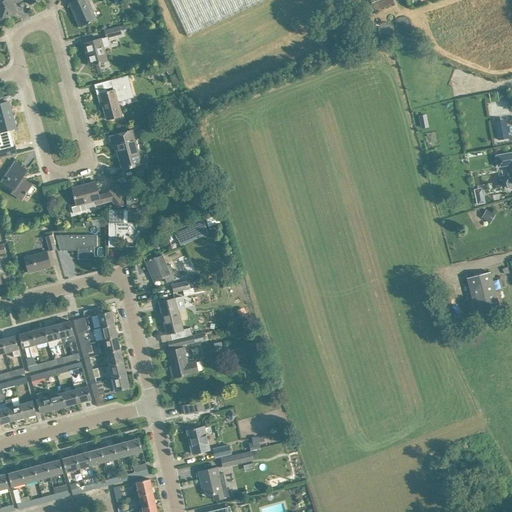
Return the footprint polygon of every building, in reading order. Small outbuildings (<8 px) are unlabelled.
[(0,0),(0,16),(1,19),(18,12),(13,2),(17,0),(22,0),(23,0),(22,0),(0,0)] [(88,0),(75,0),(69,3),(80,26),(96,19),(88,0)] [(171,0),(188,36),(263,0),(171,0)] [(391,0),(370,0),(371,1),(368,3),(370,7),(372,6),(374,10),(393,2),(391,0)] [(418,19),(407,24),(411,31),(421,26),(418,19)] [(120,26),(105,30),(107,37),(108,37),(108,38),(122,34),(121,33),(121,30),(120,26)] [(94,40),(84,43),(86,52),(88,52),(89,51),(90,56),(89,57),(92,65),(101,63),(107,61),(104,47),(110,46),(108,38),(108,37),(107,37),(101,39),(101,38),(94,40)] [(429,56),(423,84),(437,88),(442,66),(438,65),(440,59),(429,56)] [(164,70),(169,75),(175,68),(172,63),(164,70)] [(107,120),(122,116),(118,101),(130,97),(132,97),(131,89),(127,76),(111,81),(113,90),(98,94),(100,103),(102,102),(107,120)] [(0,104),(0,135),(2,144),(0,144),(0,156),(16,152),(14,146),(13,146),(9,130),(16,128),(9,102),(0,104)] [(506,125),(495,127),(497,140),(509,138),(506,125)] [(119,158),(122,170),(132,167),(132,165),(142,162),(133,130),(109,136),(111,145),(115,144),(117,152),(119,152),(120,158),(119,158)] [(511,153),(497,156),(499,166),(510,164),(511,175),(511,178),(510,179),(508,180),(507,183),(507,186),(509,188),(511,189),(511,188),(511,153)] [(21,201),(32,185),(22,178),(29,168),(23,164),(21,166),(15,161),(1,182),(13,190),(11,193),(21,201)] [(77,205),(72,207),(74,213),(87,210),(85,203),(95,201),(96,205),(106,202),(104,194),(99,195),(95,182),(86,184),(86,186),(81,188),(81,187),(72,189),(74,196),(73,196),(74,198),(75,198),(77,205)] [(112,189),(106,193),(111,201),(116,206),(117,207),(125,205),(122,201),(120,199),(112,189)] [(486,203),(484,193),(475,195),(477,205),(486,203)] [(139,194),(127,194),(127,203),(130,203),(139,203),(139,194)] [(487,221),(492,213),(486,209),(481,217),(487,221)] [(109,223),(109,237),(109,247),(116,247),(116,236),(124,236),(124,246),(140,246),(140,240),(146,240),(146,221),(135,220),(135,223),(127,223),(128,210),(126,210),(109,210),(109,223)] [(201,218),(175,229),(180,243),(206,232),(201,218)] [(53,234),(46,236),(50,250),(56,248),(53,234)] [(60,250),(78,250),(78,259),(94,259),(94,247),(95,247),(95,235),(56,235),(60,250)] [(51,267),(47,251),(24,257),(29,273),(51,267)] [(154,281),(164,277),(167,283),(176,278),(170,264),(168,265),(164,254),(146,262),(154,281)] [(467,278),(475,308),(477,317),(500,311),(490,272),(467,278)] [(183,289),(183,290),(194,288),(194,287),(194,285),(192,280),(189,281),(173,284),(175,291),(183,289)] [(185,296),(206,291),(204,285),(194,287),(194,288),(183,290),(185,296)] [(169,300),(159,302),(164,323),(166,322),(169,333),(171,333),(173,340),(193,335),(193,334),(191,327),(183,329),(179,310),(185,308),(183,296),(176,298),(169,300)] [(245,311),(245,310),(237,312),(239,319),(241,318),(247,317),(245,311)] [(98,314),(98,315),(101,327),(115,324),(111,311),(98,314)] [(74,321),(77,333),(83,331),(88,330),(85,318),(74,321)] [(74,334),(70,321),(57,324),(61,338),(74,334)] [(61,338),(57,324),(45,327),(48,341),(50,348),(63,344),(61,338)] [(115,324),(101,327),(104,340),(117,337),(115,324)] [(45,327),(32,331),(36,344),(48,341),(45,327)] [(36,344),(32,331),(19,334),(23,348),(29,346),(32,357),(39,355),(36,344)] [(77,333),(81,345),(86,344),(83,331),(77,333)] [(15,335),(2,339),(6,352),(12,351),(14,357),(20,355),(15,335)] [(170,351),(168,351),(174,377),(184,375),(191,373),(199,372),(197,360),(188,362),(184,344),(194,342),(193,335),(173,340),(168,341),(170,351)] [(121,350),(117,337),(104,340),(107,353),(121,350)] [(81,345),(84,358),(90,357),(86,344),(81,345)] [(107,353),(110,365),(123,362),(121,350),(107,353)] [(55,365),(67,362),(66,356),(59,358),(58,355),(56,354),(55,352),(51,353),(53,360),(55,365)] [(79,353),(66,356),(67,362),(80,358),(79,353)] [(90,357),(84,358),(87,371),(93,369),(90,357)] [(260,358),(251,361),(253,368),(262,365),(260,358)] [(53,360),(41,363),(42,369),(55,365),(53,360)] [(68,365),(70,371),(83,367),(81,362),(68,365)] [(107,366),(109,378),(113,378),(126,375),(123,362),(110,365),(107,366)] [(42,369),(41,363),(28,366),(29,372),(42,369)] [(57,374),(70,371),(68,365),(56,369),(57,374)] [(87,371),(91,383),(96,382),(96,381),(95,378),(100,376),(98,367),(93,369),(87,371)] [(24,368),(11,371),(12,377),(25,373),(24,368)] [(45,378),(57,374),(56,369),(43,372),(45,378)] [(45,378),(43,372),(30,376),(32,381),(45,378)] [(113,378),(116,391),(129,388),(126,375),(113,378)] [(26,377),(13,380),(15,386),(28,382),(26,377)] [(2,389),(15,386),(13,380),(1,384),(2,389)] [(91,383),(94,396),(105,393),(101,380),(96,381),(96,382),(91,383)] [(75,389),(78,403),(91,399),(88,386),(82,387),(80,381),(73,383),(75,389)] [(62,393),(66,406),(78,403),(75,389),(62,393)] [(25,393),(19,395),(21,401),(27,399),(25,393)] [(50,396),(53,410),(66,406),(62,393),(50,396)] [(37,399),(38,404),(40,413),(53,410),(50,396),(37,399)] [(11,421),(23,418),(20,404),(18,397),(5,400),(6,403),(11,421)] [(209,399),(182,405),(184,414),(211,409),(209,399)] [(20,404),(23,418),(36,414),(32,401),(20,404)] [(0,424),(11,421),(6,403),(0,404),(0,424)] [(232,410),(227,416),(232,420),(232,419),(237,414),(232,410)] [(192,444),(190,445),(192,454),(209,450),(204,427),(195,429),(195,428),(193,428),(193,429),(188,430),(192,444)] [(259,442),(267,442),(267,433),(259,433),(259,442)] [(139,438),(126,441),(130,455),(143,452),(139,438)] [(113,445),(117,458),(130,455),(126,441),(113,445)] [(113,445),(101,448),(105,462),(117,458),(113,445)] [(229,445),(214,449),(216,457),(231,454),(229,445)] [(88,451),(92,465),(105,462),(101,448),(88,451)] [(251,452),(236,456),(222,459),(224,467),(254,460),(254,459),(258,458),(256,451),(255,449),(250,451),(251,452)] [(88,451),(76,455),(80,469),(92,465),(88,451)] [(76,455),(63,458),(67,472),(80,469),(76,455)] [(59,459),(47,463),(51,476),(63,473),(59,459)] [(47,463),(34,466),(38,480),(51,476),(47,463)] [(135,472),(134,472),(136,478),(149,474),(146,463),(133,466),(135,472)] [(34,466),(21,470),(25,483),(38,480),(34,466)] [(214,500),(229,496),(224,473),(219,474),(218,467),(199,472),(201,482),(203,482),(206,496),(213,494),(214,500)] [(21,470),(9,473),(12,487),(25,483),(21,470)] [(122,475),(123,481),(136,478),(134,472),(122,475)] [(5,474),(0,475),(0,490),(9,488),(5,474)] [(122,475),(109,479),(111,485),(123,481),(122,475)] [(83,481),(84,486),(86,491),(98,488),(96,482),(95,477),(83,481)] [(96,482),(98,488),(111,485),(109,479),(96,482)] [(139,495),(153,492),(150,479),(136,482),(139,495)] [(79,481),(70,484),(73,495),(86,491),(84,486),(80,487),(79,481)] [(113,488),(116,501),(122,499),(119,486),(113,488)] [(17,504),(18,510),(31,506),(30,501),(21,503),(18,489),(13,490),(17,504)] [(57,499),(55,494),(54,489),(41,493),(43,497),(44,503),(57,499)] [(68,490),(55,494),(57,499),(69,496),(68,490)] [(139,495),(142,508),(156,504),(153,492),(139,495)] [(44,503),(43,497),(30,501),(31,506),(44,503)] [(124,511),(125,511),(122,499),(116,501),(118,511),(124,511)]
